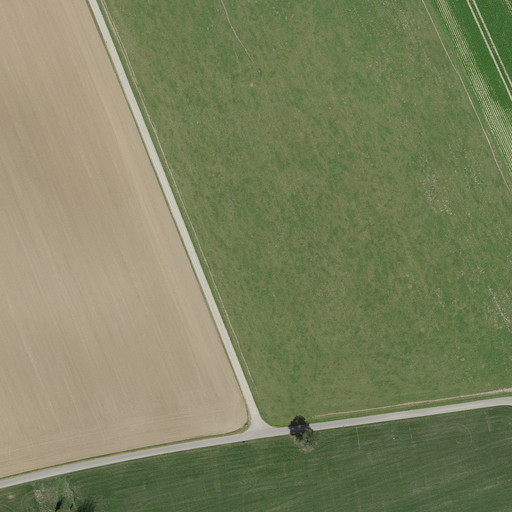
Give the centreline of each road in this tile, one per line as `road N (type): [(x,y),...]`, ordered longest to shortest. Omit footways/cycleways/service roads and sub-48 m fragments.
road 1 (track): [(90,0),(260,432)]
road 2 (track): [(0,484),(260,432)]
road 3 (track): [(260,432),(511,399)]
